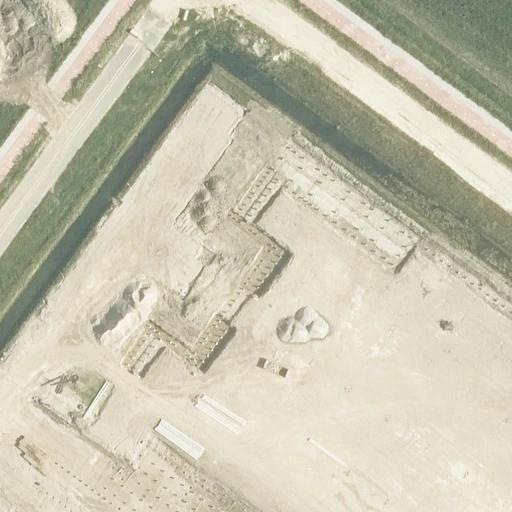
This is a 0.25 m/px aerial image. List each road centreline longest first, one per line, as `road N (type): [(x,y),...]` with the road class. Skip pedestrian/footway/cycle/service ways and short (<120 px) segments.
road 1 (unclassified): [(511,191),(251,0)]
road 2 (unclassified): [(0,230),(147,29)]
